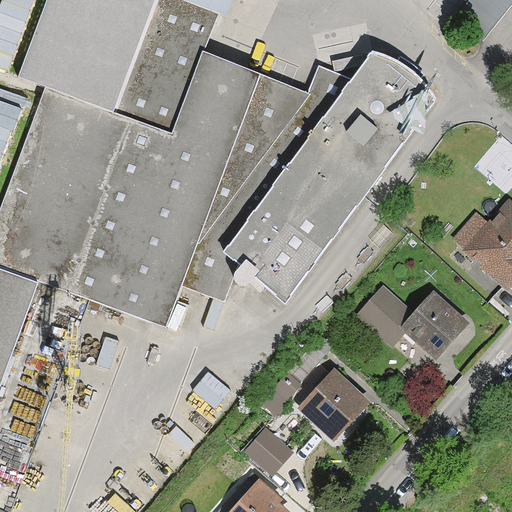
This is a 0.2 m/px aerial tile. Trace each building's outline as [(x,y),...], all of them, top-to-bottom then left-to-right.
[(0,266),(52,286),(176,331),(271,70),(217,50),(235,0),(47,0),(18,81),(46,91),(0,216),(0,266)] [(0,64),(11,68),(34,0),(1,0),(0,4),(0,64)] [(511,0),(473,0),(455,22),(484,45),(511,9),(511,0)] [(375,50),(231,252),(290,303),(447,97),(440,81),(428,67),(417,58),(401,53),(386,51),(375,50)] [(0,92),(0,157),(21,100),(0,92)] [(511,198),(493,220),(483,211),(458,239),(511,286),(511,198)] [(0,428),(52,286),(0,266),(0,428)] [(388,283),(358,315),(395,350),(412,332),(444,362),(479,325),(439,287),(417,310),(388,283)] [(338,370),(304,407),(342,442),(377,404),(338,370)] [(215,372),(200,390),(223,409),(238,391),(215,372)] [(247,447),(275,470),(295,446),(267,422),(247,447)] [(305,511),(267,473),(226,511),(305,511)]
